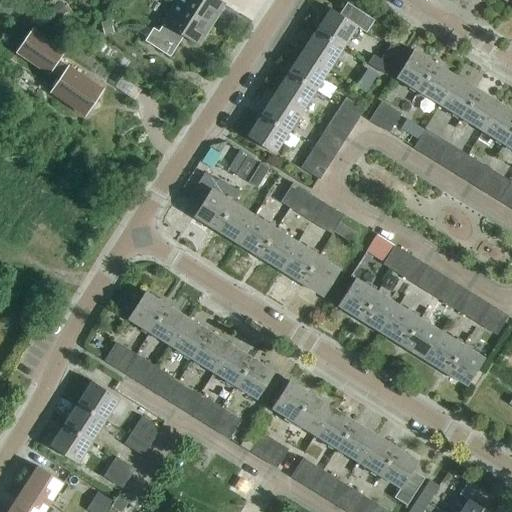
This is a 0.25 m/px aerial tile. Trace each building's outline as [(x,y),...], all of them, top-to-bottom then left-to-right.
[(224,5),(216,0),(179,0),(177,4),(211,26),(224,5)] [(59,21),(71,12),(64,3),(52,12),(59,21)] [(198,46),(211,26),(177,4),(164,24),(159,33),(153,29),(146,42),(170,58),(184,37),(198,46)] [(316,31),(343,48),(356,28),(365,35),(374,22),(346,4),(338,16),(329,10),(316,31)] [(104,21),(98,29),(107,35),(111,29),(109,24),(104,21)] [(302,52),(329,70),(343,48),(316,31),(302,52)] [(69,70),(57,62),(63,54),(33,33),(19,53),(62,81),(54,94),(85,115),(101,91),(69,70)] [(417,92),(434,65),(413,51),(396,79),(417,92)] [(315,91),(329,70),(302,52),(289,73),(315,91)] [(392,69),(381,62),(373,57),(368,65),(387,77),(392,69)] [(439,105),(456,78),(434,65),(417,92),(439,105)] [(366,95),(377,77),(368,71),(357,89),(366,95)] [(302,112),(315,91),(289,73),(275,95),(302,112)] [(461,119),(477,91),(456,78),(439,105),(461,119)] [(477,91),(461,119),(482,132),(499,105),(477,91)] [(288,133),(302,112),(275,95),(261,116),(288,133)] [(346,101),(342,108),(359,119),(364,112),(346,101)] [(388,133),(400,115),(381,103),(370,121),(388,133)] [(504,145),(511,131),(511,112),(499,105),(482,132),(504,145)] [(342,108),(328,129),(346,140),(359,119),(342,108)] [(274,155),(288,133),(261,116),(247,137),(274,155)] [(418,141),(424,132),(406,121),(400,131),(418,141)] [(328,129),(315,151),(332,162),(346,140),(328,129)] [(435,161),(445,144),(424,132),(418,141),(414,149),(435,161)] [(457,174),(467,157),(445,144),(435,161),(457,174)] [(332,162),(315,151),(302,170),(320,181),(332,162)] [(234,174),(243,179),(255,160),(247,154),(234,174)] [(479,187),(489,170),(467,157),(457,174),(479,187)] [(248,182),(257,188),(269,169),(260,164),(248,182)] [(489,170),(479,187),(500,200),(510,184),(489,170)] [(216,230),(234,203),(212,190),(216,182),(205,175),(187,203),(199,210),(194,217),(216,230)] [(511,207),(511,184),(510,184),(500,200),(511,207)] [(280,204),(289,210),(301,190),(293,185),(280,204)] [(289,210),(310,223),(322,204),(301,190),(289,210)] [(237,244),(254,216),(234,203),(216,230),(237,244)] [(331,236),(334,232),(340,221),(343,217),(322,204),(310,223),(331,236)] [(254,216),(237,244),(259,257),(276,230),(254,216)] [(340,221),(334,232),(351,242),(357,232),(340,221)] [(280,271),(297,243),(276,230),(259,257),(280,271)] [(389,274),(403,253),(375,235),(364,253),(383,265),(381,268),(389,274)] [(297,243),(280,271),(302,284),(319,257),(297,243)] [(403,253),(389,274),(411,287),(424,266),(403,253)] [(319,257),(302,284),(324,298),(341,271),(319,257)] [(424,266),(411,287),(432,301),(445,280),(424,266)] [(360,320),(377,293),(356,279),(338,307),(360,320)] [(445,280),(432,301),(454,314),(467,294),(445,280)] [(150,333),(167,306),(145,292),(128,319),(150,333)] [(382,334),(399,306),(377,293),(360,320),(382,334)] [(467,294),(454,314),(475,328),(488,307),(467,294)] [(172,346),(189,319),(167,306),(150,333),(172,346)] [(399,306),(382,334),(403,347),(420,320),(399,306)] [(488,307),(475,328),(492,339),(505,318),(488,307)] [(193,359),(210,332),(189,319),(172,346),(193,359)] [(424,360),(442,333),(420,320),(403,347),(424,360)] [(210,332),(193,359),(214,373),(231,346),(210,332)] [(446,374),(463,347),(442,333),(424,360),(446,374)] [(99,355),(104,347),(91,339),(86,347),(99,355)] [(124,374),(136,355),(118,344),(106,363),(124,374)] [(236,386),(253,359),(231,346),(214,373),(236,386)] [(463,347),(446,374),(468,388),(485,360),(463,347)] [(136,355),(124,374),(146,388),(158,369),(136,355)] [(253,359),(236,386),(257,400),(274,373),(253,359)] [(168,401),(179,382),(158,369),(146,388),(168,401)] [(294,422),(311,395),(289,381),(272,409),(294,422)] [(189,414),(201,395),(179,382),(168,401),(189,414)] [(79,405),(105,421),(119,400),(92,383),(79,405)] [(211,427),(222,408),(201,395),(189,414),(211,427)] [(315,436),(332,408),(311,395),(294,422),(315,436)] [(92,443),(105,421),(79,405),(65,426),(92,443)] [(222,408),(211,427),(231,439),(242,421),(222,408)] [(337,449),(354,422),(332,408),(315,436),(337,449)] [(130,437),(149,449),(161,429),(142,418),(130,437)] [(354,422),(337,449),(359,463),(376,435),(354,422)] [(78,464),(92,443),(65,426),(51,448),(78,464)] [(251,452),(268,463),(279,445),(262,434),(251,452)] [(380,476),(397,449),(376,435),(359,463),(380,476)] [(143,458),(149,449),(130,437),(124,446),(143,458)] [(279,445),(268,463),(277,468),(288,451),(279,445)] [(397,449),(380,476),(401,489),(395,499),(408,507),(425,479),(413,472),(419,462),(397,449)] [(110,469),(129,480),(134,470),(115,459),(110,469)] [(314,491),(324,474),(303,461),(292,478),(314,491)] [(24,489),(49,505),(56,495),(81,511),(87,511),(93,503),(38,467),(24,489)] [(324,474),(314,491),(335,504),(346,487),(324,474)] [(419,499),(428,504),(439,488),(430,482),(419,499)] [(461,511),(488,511),(485,510),(493,499),(469,483),(461,496),(468,501),(461,511)] [(347,511),(359,511),(367,500),(346,487),(335,504),(347,511)] [(44,511),(49,505),(24,489),(12,508),(17,511),(44,511)] [(101,495),(89,511),(106,511),(113,503),(101,495)] [(410,511),(423,511),(428,504),(419,499),(410,511)] [(386,511),(367,500),(359,511),(386,511)]
